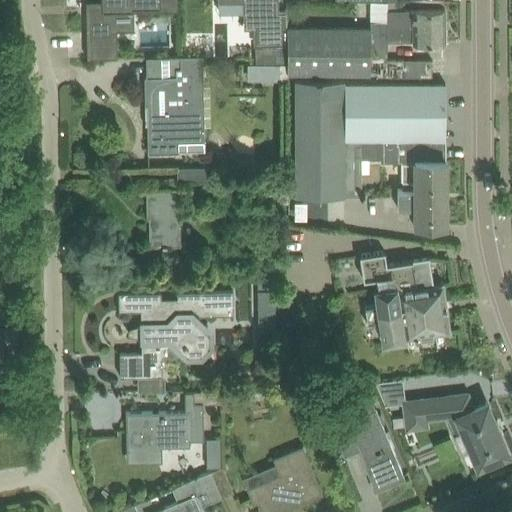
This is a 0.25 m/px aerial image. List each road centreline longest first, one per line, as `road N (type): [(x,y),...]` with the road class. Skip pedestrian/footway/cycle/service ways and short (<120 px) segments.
road 1 (residential): [(57,470),(49,83),(30,0)]
road 2 (tertiary): [(511,312),(488,218),(484,0)]
